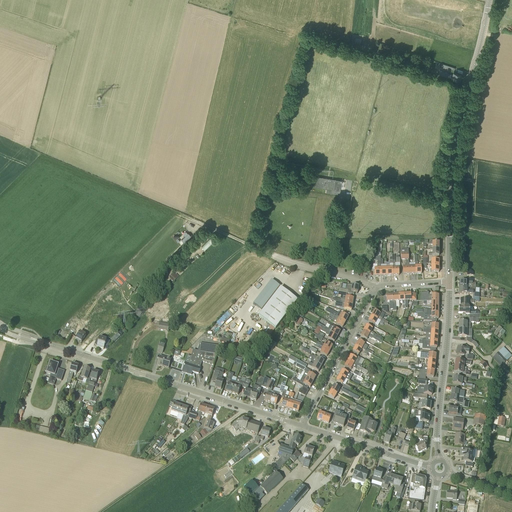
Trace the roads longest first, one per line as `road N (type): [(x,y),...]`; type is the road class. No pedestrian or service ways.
road 1 (tertiary): [(449,281),(450,158),(489,0)]
road 2 (tertiary): [(302,425),(58,347)]
road 3 (tertiary): [(439,460),(449,281)]
road 4 (track): [(243,406),(100,511)]
road 5 (unclassified): [(302,425),(378,289)]
road 6 (unknown): [(44,345),(34,410),(54,405),(72,352)]
road 7 (unclassified): [(378,289),(248,244)]
road 8 (tertiary): [(431,467),(302,425)]
